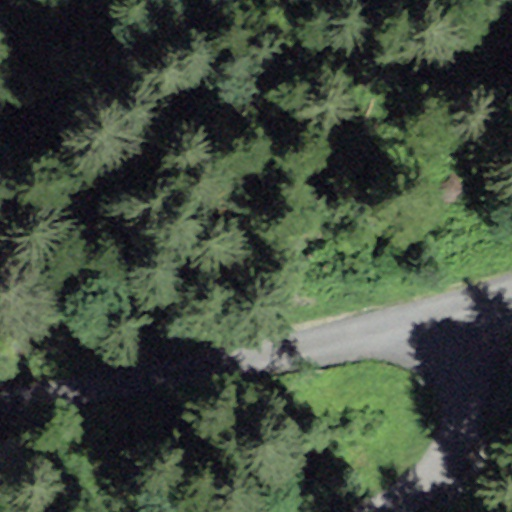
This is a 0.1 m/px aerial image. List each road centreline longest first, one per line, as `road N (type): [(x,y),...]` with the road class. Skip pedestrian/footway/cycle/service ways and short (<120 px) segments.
road 1 (unclassified): [(0,398),(141,379),(467,304)]
road 2 (unclassified): [(386,511),(438,483),(468,437),(467,304)]
